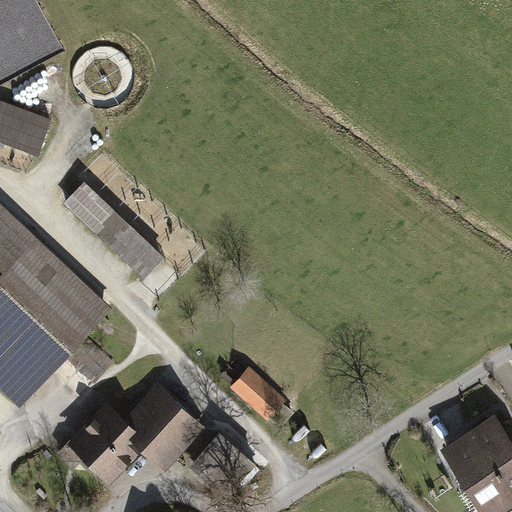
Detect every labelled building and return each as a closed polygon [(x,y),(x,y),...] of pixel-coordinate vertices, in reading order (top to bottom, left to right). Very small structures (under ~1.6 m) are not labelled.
[(0,138),(39,154),(52,121),(1,101),(0,103),(0,138)] [(142,275),(164,253),(83,176),(61,199),(142,275)] [(0,382),(16,398),(108,304),(0,198),(0,382)] [(246,368),(226,389),(261,423),(281,402),(246,368)] [(163,464),(203,428),(163,384),(126,417),(109,398),(69,435),(110,481),(147,447),(163,464)] [(511,443),(497,418),(441,451),(477,511),(508,511),(511,510),(511,443)]
